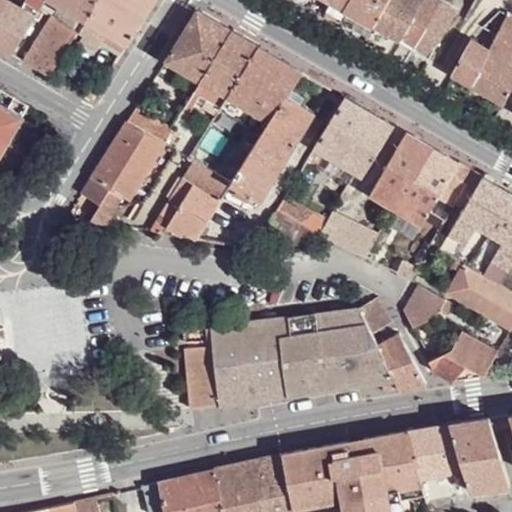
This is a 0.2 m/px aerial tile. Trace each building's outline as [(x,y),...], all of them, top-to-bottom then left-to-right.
[(0,0),(0,45),(12,53),(46,0),(0,0)] [(98,0),(57,0),(87,18),(98,0)] [(98,0),(87,18),(108,32),(128,0),(98,0)] [(128,0),(108,32),(129,46),(156,0),(128,0)] [(332,0),(331,3),(345,11),(351,0),(332,0)] [(351,0),(345,11),(373,27),(388,2),(384,0),(351,0)] [(384,0),(388,2),(373,27),(429,60),(456,11),(436,0),(384,0)] [(167,60),(198,79),(231,29),(199,10),(167,60)] [(373,27),(345,11),(337,25),(364,42),(373,27)] [(50,76),(79,31),(51,13),(23,59),(50,76)] [(459,31),(440,67),(504,104),(511,89),(511,15),(509,14),(490,49),(459,31)] [(222,106),(260,46),(231,29),(198,79),(201,82),(194,91),(207,99),(202,108),(215,116),(222,106)] [(260,46),(222,106),(264,130),(289,93),(303,72),(260,46)] [(0,90),(0,104),(20,116),(26,106),(0,90)] [(316,111),(289,93),(231,180),(230,182),(259,199),(316,111)] [(345,97),(315,147),(363,175),(396,125),(345,97)] [(0,151),(20,116),(0,104),(0,151)] [(175,127),(138,104),(129,119),(166,142),(175,127)] [(264,130),(222,106),(215,116),(214,118),(256,143),(264,130)] [(129,200),(166,142),(129,119),(83,191),(98,201),(94,206),(120,204),(125,198),(129,200)] [(461,193),(475,170),(407,132),(370,190),(421,222),(447,186),(461,193)] [(223,194),(230,182),(231,180),(192,158),(156,214),(168,223),(163,231),(195,236),(223,194)] [(511,266),(511,191),(475,170),(461,193),(456,202),(465,208),(446,238),(437,233),(433,241),(460,258),(479,228),(502,241),(487,264),(507,275),(511,266)] [(86,219),(108,223),(120,204),(94,206),(86,219)] [(322,231),(335,239),(352,246),(365,225),(333,216),(322,231)] [(391,244),(380,264),(395,272),(405,252),(391,244)] [(511,289),(465,261),(447,292),(468,304),(473,295),(483,302),(478,310),(511,330),(511,329),(511,289)] [(418,286),(405,312),(413,327),(436,317),(445,298),(418,286)] [(468,304),(478,310),(483,302),(473,295),(468,304)] [(380,297),(361,310),(371,331),(392,321),(380,297)] [(371,331),(361,310),(292,318),(298,393),(383,382),(385,391),(400,390),(375,341),(371,331)] [(187,348),(191,407),(298,393),(292,318),(206,329),(208,346),(187,348)] [(434,361),(431,362),(442,382),(485,375),(499,351),(465,332),(451,351),(453,355),(434,361)] [(375,341),(400,390),(428,386),(398,333),(375,341)] [(432,354),(434,361),(453,355),(451,351),(449,348),(432,354)] [(474,492),(511,486),(490,418),(451,423),(474,492)] [(451,423),(407,430),(408,431),(430,503),(475,496),(474,492),(451,423)] [(329,444),(277,456),(292,510),(343,496),(347,511),(396,511),(392,488),(423,483),(407,430),(368,436),(351,439),(329,444)] [(277,456),(255,461),(268,511),(292,511),(292,510),(277,456)] [(268,511),(255,461),(198,473),(144,486),(149,511),(162,511),(164,511),(163,511),(268,511)] [(428,496),(423,483),(392,488),(396,511),(408,511),(406,500),(428,496)] [(55,505),(24,511),(117,511),(113,492),(55,505)]
